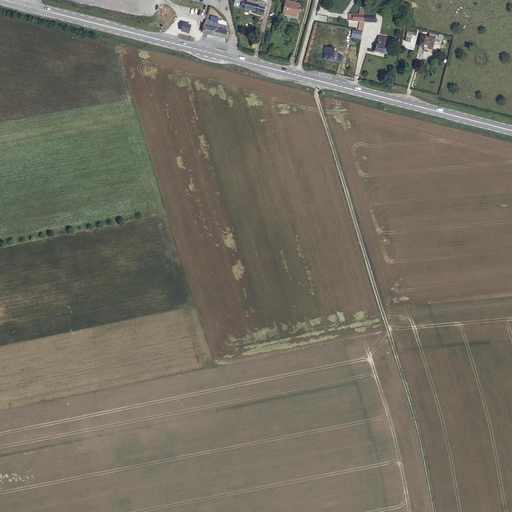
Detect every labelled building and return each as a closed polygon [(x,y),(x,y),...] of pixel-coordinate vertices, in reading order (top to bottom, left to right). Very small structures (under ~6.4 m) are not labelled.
[(245,0),(245,3),(265,9),(267,0),(261,0),(261,1),(257,0),(245,0)] [(303,0),(290,0),(288,8),(300,12),(303,0)] [(208,13),(206,20),(221,24),(221,20),(226,22),(226,25),(228,26),(229,20),(208,13)] [(221,24),(206,20),(205,26),(220,31),(222,24),(221,24)] [(222,24),(220,31),(227,33),(228,26),(226,25),(222,24)] [(184,25),(182,34),(190,35),(192,26),(184,25)] [(353,33),(363,34),(364,27),(359,27),(354,26),(353,33)] [(431,46),(434,36),(421,33),(418,42),(431,46)] [(387,49),(389,42),(383,41),(377,39),(375,47),(387,49)] [(329,47),(327,55),(341,58),(343,48),(336,46),(335,49),(332,49),(331,47),(329,47)]
